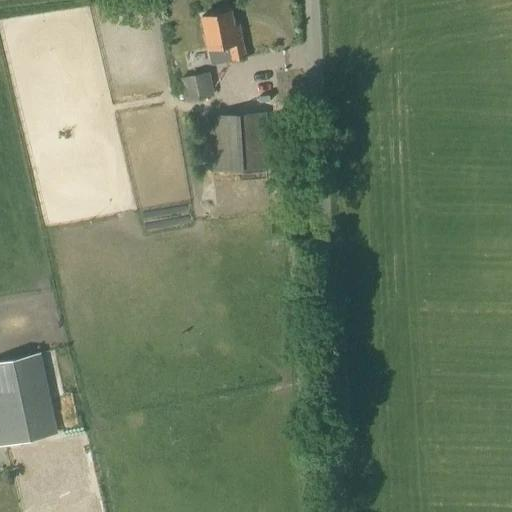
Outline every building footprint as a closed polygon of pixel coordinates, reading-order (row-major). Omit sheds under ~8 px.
[(232,25),(229,11),(200,16),(207,49),(210,64),(244,58),(238,24),(232,25)] [(184,101),(214,95),(209,72),(180,78),(184,101)] [(289,102),(289,91),(279,91),(279,101),(289,102)] [(260,112),(259,96),(231,98),(232,114),(206,115),(210,172),(268,168),(265,111),(260,112)] [(0,438),(1,445),(49,435),(33,357),(0,363),(0,438)]
